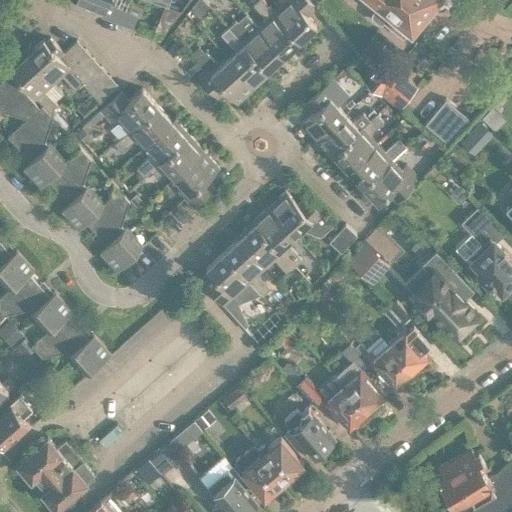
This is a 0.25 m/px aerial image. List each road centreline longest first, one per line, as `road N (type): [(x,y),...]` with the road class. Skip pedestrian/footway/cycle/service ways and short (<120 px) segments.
road 1 (residential): [(265,170),(142,297),(125,301),(102,296),(77,252),(36,228),(0,190)]
road 2 (residential): [(316,511),(511,348)]
road 3 (residential): [(238,145),(154,57),(45,0)]
road 4 (residential): [(337,46),(238,145)]
road 5 (residential): [(362,223),(286,154),(265,170)]
